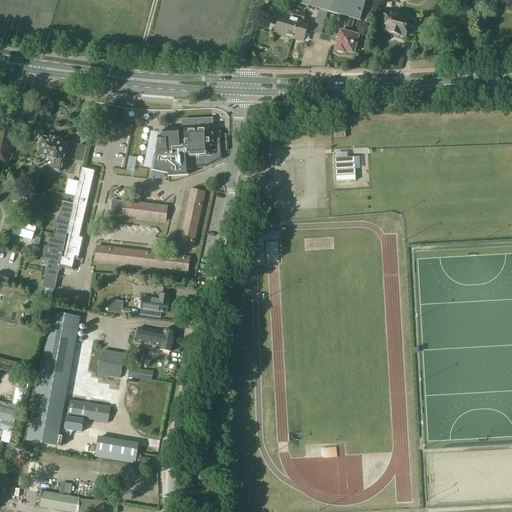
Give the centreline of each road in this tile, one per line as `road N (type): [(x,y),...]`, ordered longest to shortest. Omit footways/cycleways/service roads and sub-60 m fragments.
road 1 (unclassified): [(241,85),(232,192),(178,511)]
road 2 (primary): [(241,85),(511,81)]
road 3 (primary): [(139,80),(0,60)]
